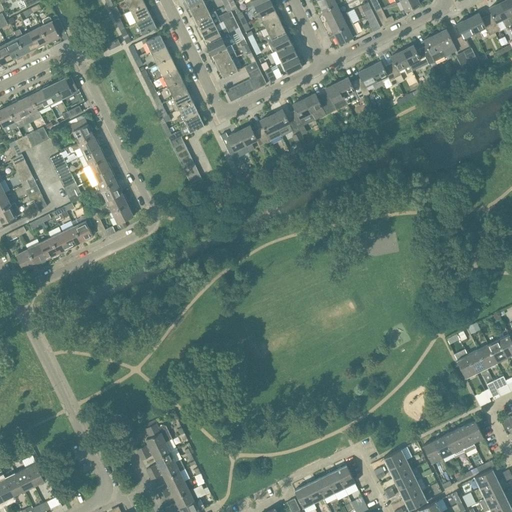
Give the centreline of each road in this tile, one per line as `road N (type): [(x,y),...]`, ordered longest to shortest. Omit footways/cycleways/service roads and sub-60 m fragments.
road 1 (residential): [(14,295),(150,228),(154,216),(71,56)]
road 2 (unclassified): [(14,295),(104,473),(103,494)]
road 3 (residential): [(251,511),(281,497),(289,481),(356,448),(388,511)]
road 4 (residential): [(323,67),(446,6)]
road 5 (residential): [(224,116),(167,0)]
